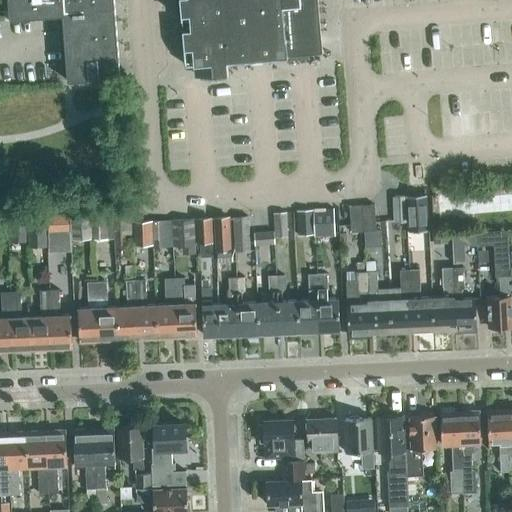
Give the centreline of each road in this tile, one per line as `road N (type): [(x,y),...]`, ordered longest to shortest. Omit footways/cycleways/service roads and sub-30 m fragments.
road 1 (residential): [(228,373),(511,361)]
road 2 (residential): [(228,373),(0,383)]
road 3 (residential): [(233,511),(228,373)]
